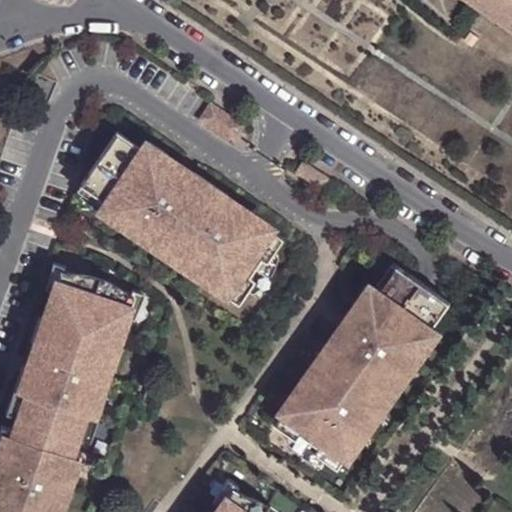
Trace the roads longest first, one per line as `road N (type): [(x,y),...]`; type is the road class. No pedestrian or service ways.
road 1 (unclassified): [(147,21),(511,252)]
road 2 (residential): [(0,40),(27,27),(92,18),(147,21)]
